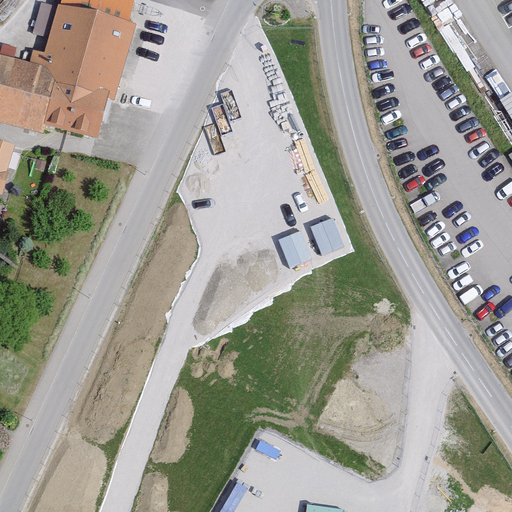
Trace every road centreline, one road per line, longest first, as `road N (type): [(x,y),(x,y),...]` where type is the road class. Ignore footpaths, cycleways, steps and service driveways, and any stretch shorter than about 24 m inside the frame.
road 1 (residential): [(245,0),(9,511)]
road 2 (tertiary): [(331,0),(341,83),(384,220),(511,427)]
